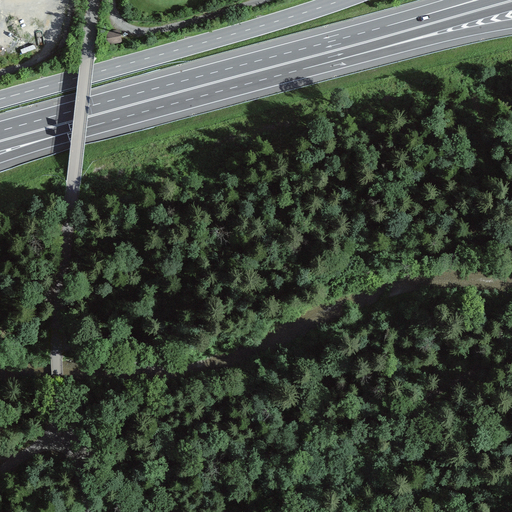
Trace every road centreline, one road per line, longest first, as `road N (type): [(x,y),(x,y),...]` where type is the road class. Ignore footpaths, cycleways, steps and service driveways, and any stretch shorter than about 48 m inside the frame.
road 1 (track): [(511,360),(323,450),(193,460),(87,449),(63,434)]
road 2 (unclassified): [(93,0),(56,294),(63,434)]
road 3 (tertiary): [(341,0),(0,99)]
road 4 (trunk): [(300,59),(511,23)]
road 5 (trunk): [(102,112),(300,59)]
road 6 (trunk): [(388,35),(511,0)]
